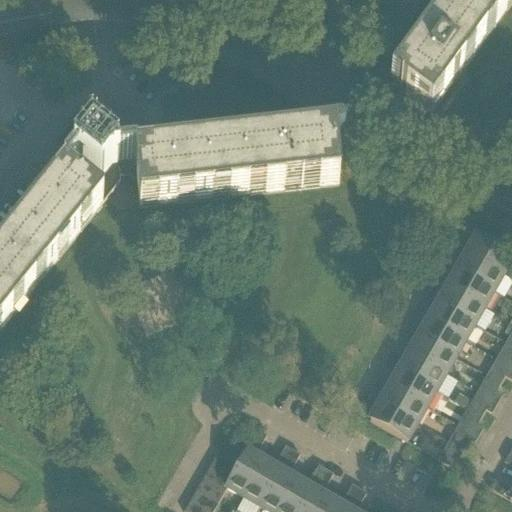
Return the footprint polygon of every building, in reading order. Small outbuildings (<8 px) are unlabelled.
[(299,0),(286,19),(303,31),(317,11),(302,0),(299,0)] [(511,5),(511,0),(459,0),(428,43),(413,33),(391,62),(406,73),(393,91),(430,119),(447,95),(457,81),(471,61),(511,5)] [(188,148),(183,103),(183,99),(182,99),(162,101),(164,116),(168,150),(188,148)] [(54,194),(0,261),(0,334),(101,208),(119,186),(118,180),(134,179),(138,211),(161,208),(308,193),(337,190),(335,178),(332,145),(319,147),(195,159),(137,165),(136,160),(130,152),(128,154),(122,146),(120,147),(114,139),(112,141),(106,136),(107,133),(98,129),(100,128),(82,114),(54,148),(76,166),(66,179),(54,194)] [(511,262),(476,241),(466,258),(503,280),(511,263),(511,262)] [(503,280),(466,258),(456,275),(493,297),(503,280)] [(493,297),(456,275),(446,292),(483,313),(493,297)] [(483,313),(446,292),(437,309),(474,330),(483,313)] [(474,330),(437,309),(427,325),(464,347),(474,330)] [(464,347),(427,325),(417,342),(454,363),(464,347)] [(454,363),(417,342),(408,359),(445,380),(454,363)] [(511,352),(505,348),(501,355),(511,361),(511,352)] [(445,380),(408,359),(398,375),(435,397),(445,380)] [(500,390),(504,382),(490,374),(485,381),(500,390)] [(435,397),(398,375),(388,392),(425,414),(435,397)] [(496,397),(500,390),(485,381),(481,389),(496,397)] [(425,414),(388,392),(379,409),(416,430),(425,414)] [(481,423),(485,415),(471,407),(466,415),(481,423)] [(416,430),(379,409),(369,426),(406,448),(416,430)] [(481,423),(466,415),(462,422),(477,430),(481,423)] [(258,455),(266,440),(258,436),(250,450),(258,455)] [(451,440),(447,448),(461,457),(466,449),(451,440)] [(461,457),(447,448),(443,455),(457,464),(461,457)] [(284,470),(292,455),(284,451),(276,465),(284,470)] [(220,453),(214,463),(236,475),(241,466),(220,453)] [(299,460),(292,455),(284,470),(291,474),(299,460)] [(242,504),(263,467),(246,457),(241,466),(236,475),(230,485),(225,494),(242,504)] [(511,462),(507,460),(503,467),(511,472),(511,462)] [(236,475),(214,463),(209,472),(230,485),(236,475)] [(255,511),(259,511),(280,477),(263,467),(242,504),(255,511)] [(317,489),(325,475),(317,470),(309,484),(317,489)] [(230,485),(209,472),(203,482),(225,494),(230,485)] [(333,479),(325,475),(317,489),(324,493),(333,479)] [(281,511),(297,486),(280,477),(259,511),(281,511)] [(225,494),(203,482),(196,494),(218,506),(225,494)] [(303,511),(313,496),(297,486),(281,511),(303,511)] [(492,486),(488,494),(501,502),(506,493),(492,486)] [(350,508),(359,494),(351,489),(342,503),(350,508)] [(215,511),(218,506),(196,494),(190,506),(200,511),(215,511)] [(365,498),(359,494),(350,508),(357,511),(365,498)] [(325,511),(330,505),(313,496),(303,511),(325,511)]
